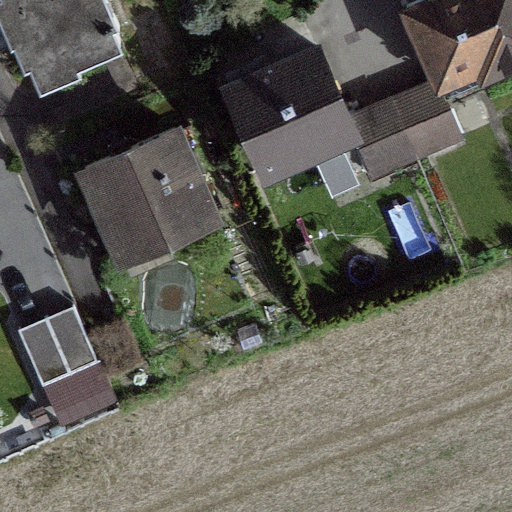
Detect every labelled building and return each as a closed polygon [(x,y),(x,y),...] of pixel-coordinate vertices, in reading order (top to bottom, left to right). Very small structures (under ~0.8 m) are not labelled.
[(0,0),(0,29),(8,47),(28,38),(38,61),(115,27),(103,0),(0,0)] [(511,0),(422,0),(402,9),(435,84),(475,66),(479,75),(511,60),(511,0)] [(411,157),(439,145),(416,90),(344,122),(312,49),(253,75),(248,64),(224,75),(265,169),(309,150),(305,141),(345,124),(367,176),(411,157)] [(162,238),(210,217),(171,130),(81,170),(128,273),(169,255),(162,238)] [(39,386),(94,362),(70,307),(15,331),(39,386)]
